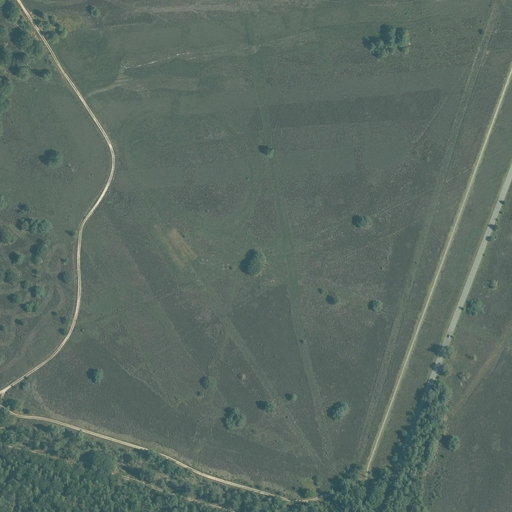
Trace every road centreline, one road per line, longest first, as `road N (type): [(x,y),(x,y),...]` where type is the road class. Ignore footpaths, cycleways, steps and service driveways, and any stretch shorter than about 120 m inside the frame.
road 1 (track): [(0,392),(49,358),(69,333),(82,224),(113,160),(17,0)]
road 2 (track): [(0,405),(274,496),(309,501),(337,494),(362,507)]
road 3 (tertiary): [(381,511),(511,170)]
road 4 (track): [(229,511),(0,444)]
